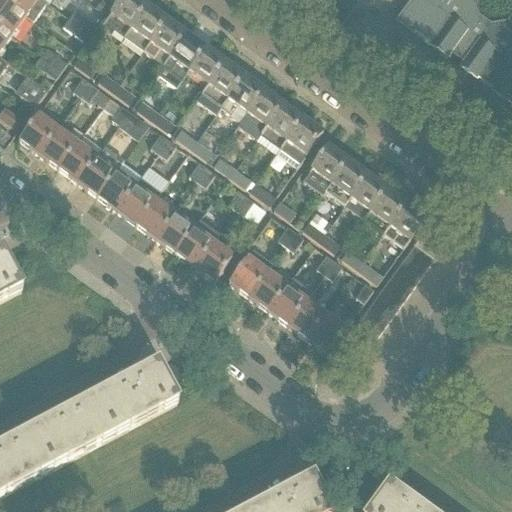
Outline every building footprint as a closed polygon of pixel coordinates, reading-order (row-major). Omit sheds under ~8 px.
[(36,0),(0,0),(0,1),(0,2),(25,20),(31,25),(45,6),(38,1),(36,0)] [(111,32),(124,41),(147,9),(136,1),(136,2),(132,0),(123,0),(102,30),(109,35),(111,32)] [(511,0),(415,0),(396,27),(397,28),(399,24),(450,61),(453,56),(464,65),(461,69),(511,105),(511,106),(509,110),(510,110),(511,107),(511,0)] [(0,2),(0,32),(10,40),(25,20),(0,2)] [(124,41),(144,55),(167,23),(156,16),(155,17),(147,11),(148,10),(147,9),(124,41)] [(74,15),(69,23),(89,38),(94,30),(93,29),(74,15)] [(69,23),(63,31),(82,45),(83,46),(89,38),(69,23)] [(185,39),(186,38),(175,30),(175,31),(166,25),(167,24),(167,23),(144,55),(153,62),(158,55),(168,62),(185,39)] [(0,32),(0,54),(10,40),(0,32)] [(168,62),(163,69),(182,83),(187,76),(206,52),(195,44),(194,45),(186,39),(186,38),(168,62)] [(206,52),(187,76),(207,91),(225,66),(214,58),(214,59),(205,53),(206,52)] [(46,54),(40,62),(60,77),(66,69),(46,54)] [(79,60),(72,69),(88,81),(95,72),(79,60)] [(40,62),(34,69),(54,84),(60,77),(40,62)] [(216,119),(221,112),(244,80),(234,72),(233,73),(225,67),(226,66),(225,66),(207,91),(197,105),(216,119)] [(96,85),(113,97),(119,88),(103,76),(96,85)] [(26,80),(16,94),(20,97),(18,100),(34,112),(35,112),(41,104),(47,95),(46,94),(26,80)] [(244,120),(244,121),(264,94),(253,86),(252,87),(244,81),(245,80),(244,80),(221,112),(231,119),(236,112),(245,118),(244,120)] [(72,97),(80,102),(90,89),(82,83),(72,97)] [(119,88),(113,97),(128,108),(134,99),(119,88)] [(90,89),(80,102),(88,108),(98,94),(90,89)] [(244,121),(237,130),(246,136),(256,144),(257,144),(260,140),(283,108),(273,100),(272,101),(264,95),(264,94),(244,121)] [(109,102),(102,113),(112,120),(120,110),(109,102)] [(141,106),(135,115),(151,127),(157,118),(141,106)] [(0,116),(0,122),(17,135),(32,115),(22,108),(13,120),(3,112),(0,116)] [(283,108),(260,140),(280,154),(303,122),(292,114),(291,116),(283,110),(284,108),(283,108)] [(109,124),(118,131),(129,116),(120,109),(120,110),(112,120),(109,124)] [(129,116),(118,131),(137,144),(148,129),(129,116)] [(30,128),(18,145),(39,159),(58,133),(38,118),(30,128)] [(157,118),(151,127),(167,138),(173,129),(157,118)] [(280,154),(276,159),(296,173),(323,137),(312,129),(311,130),(303,123),(303,122),(280,154)] [(58,133),(39,159),(58,173),(77,147),(58,133)] [(180,134),(174,143),(190,155),(196,146),(180,134)] [(149,153),(157,159),(167,145),(159,139),(149,153)] [(167,145),(157,159),(165,164),(175,151),(167,145)] [(196,146),(190,155),(206,166),(212,158),(196,146)] [(77,147),(58,173),(78,188),(97,161),(77,147)] [(328,150),(302,186),(322,200),(325,196),(347,166),(348,165),(337,157),(336,158),(328,152),(329,151),(328,150)] [(97,161),(78,188),(97,202),(116,175),(123,165),(104,151),(97,161)] [(219,162),(212,171),(229,183),(230,182),(235,174),(219,162)] [(325,196),(344,210),(367,179),(357,171),(356,172),(347,166),(325,196)] [(116,175),(97,202),(116,216),(140,182),(141,181),(122,167),(116,175)] [(188,182),(196,187),(206,174),(198,168),(188,182)] [(206,174),(196,187),(204,193),(214,179),(206,174)] [(230,182),(229,183),(244,194),(245,193),(251,185),(235,174),(230,182)] [(367,179),(344,210),(364,225),(387,193),(376,185),(375,187),(367,181),(368,179),(367,179)] [(140,182),(116,216),(136,230),(155,204),(160,197),(140,182)] [(254,188),(248,197),(268,212),(275,203),(254,188)] [(364,225),(383,239),(406,207),(395,199),(395,201),(386,195),(387,193),(364,225)] [(236,196),(227,209),(235,216),(245,202),(236,196)] [(245,202),(235,216),(243,221),(253,207),(245,202)] [(155,204),(136,230),(155,244),(174,218),(155,204)] [(278,205),(272,214),(288,226),(295,217),(278,205)] [(406,207),(383,239),(402,252),(407,246),(408,246),(426,222),(415,213),(414,215),(406,209),(407,207),(406,207)] [(174,218),(155,244),(175,259),(194,232),(174,218)] [(194,232),(175,259),(194,272),(214,244),(219,238),(200,224),(194,232)] [(302,234),(301,235),(317,248),(324,239),(307,227),(302,234)] [(287,232),(277,246),(285,251),(294,237),(287,232)] [(294,237),(285,251),(292,256),(302,243),(294,237)] [(414,250),(433,265),(435,266),(444,253),(423,237),(414,250)] [(324,239),(317,248),(333,259),(340,250),(324,239)] [(213,246),(194,272),(214,287),(225,270),(233,260),(213,246)] [(414,250),(407,260),(426,274),(433,265),(414,250)] [(340,261),(357,274),(363,267),(364,266),(346,253),(340,261)] [(236,276),(228,287),(248,302),(267,276),(266,275),(272,268),(252,254),(247,261),(240,271),(236,276)] [(1,256),(0,256),(0,304),(21,293),(1,256)] [(315,273),(315,274),(323,280),(323,279),(333,265),(325,260),(315,273)] [(407,260),(400,270),(419,284),(426,274),(407,260)] [(323,279),(323,280),(331,286),(342,271),(340,270),(333,265),(323,279)] [(357,274),(356,276),(371,287),(378,278),(363,267),(357,274)] [(400,270),(392,280),(412,294),(419,284),(400,270)] [(267,276),(248,302),(268,316),(287,290),(267,276)] [(392,280),(385,289),(405,304),(412,294),(392,280)] [(287,330),(306,304),(311,296),(293,282),(288,288),(268,316),(287,330)] [(364,288),(354,302),(362,308),(363,309),(373,295),(364,288)] [(385,289),(378,299),(398,313),(405,304),(385,289)] [(378,299),(371,309),(391,323),(398,313),(378,299)] [(306,304),(287,330),(307,344),(326,318),(306,304)] [(371,309),(364,318),(384,333),(391,323),(371,309)] [(326,318),(307,344),(326,358),(337,343),(345,333),(326,318)] [(364,318),(357,328),(377,343),(384,333),(364,318)] [(357,328),(350,338),(370,352),(377,343),(357,328)] [(350,338),(343,348),(363,362),(370,352),(350,338)] [(157,370),(95,403),(114,439),(176,406),(157,370)] [(95,403),(33,436),(52,472),(114,439),(95,403)] [(0,452),(0,499),(52,472),(33,436),(0,452)] [(327,511),(312,483),(257,511),(327,511)] [(371,511),(415,511),(387,491),(371,511)]
